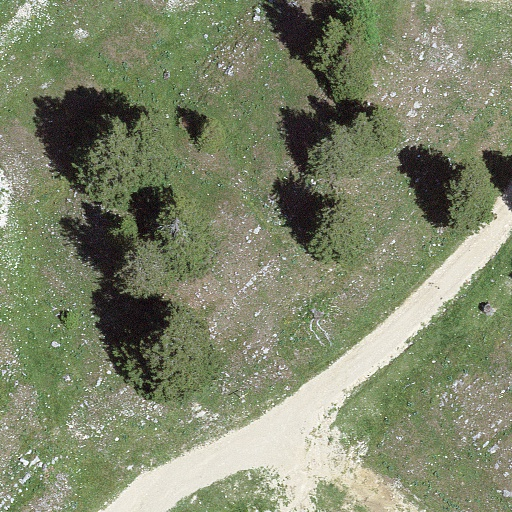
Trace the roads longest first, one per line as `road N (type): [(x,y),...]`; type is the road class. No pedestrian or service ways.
road 1 (track): [(130,511),(278,426),(379,349),(511,206)]
road 2 (track): [(278,426),(398,511)]
